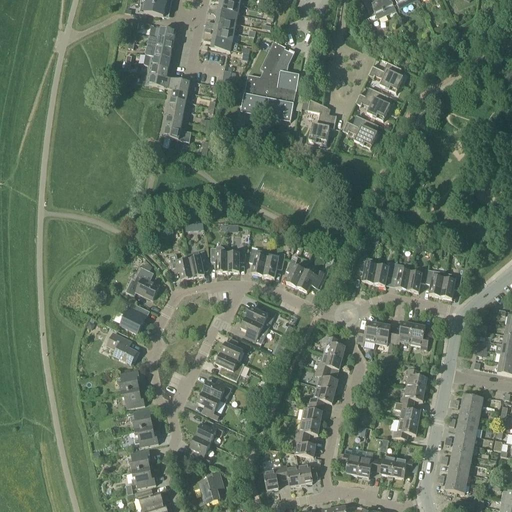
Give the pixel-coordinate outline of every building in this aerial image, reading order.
[(142,0),(139,16),(163,20),(167,0),(142,0)] [(220,0),(220,4),(239,8),(240,0),(220,0)] [(389,0),(376,0),(371,3),(369,0),(361,0),(371,20),(375,17),(377,22),(395,13),(393,9),(389,0)] [(389,0),(393,9),(397,7),(399,12),(417,3),(415,0),(389,0)] [(210,7),(209,12),(214,13),(218,13),(237,17),(239,8),(220,4),(219,8),(215,9),(210,7)] [(208,16),(214,17),(214,16),(214,17),(217,18),(216,23),(236,27),(237,17),(218,13),(214,13),(209,12),(208,16)] [(206,27),(205,31),(211,32),(214,32),(234,36),(236,27),(216,23),(215,27),(207,25),(206,27)] [(152,29),(150,39),(174,44),(175,34),(152,29)] [(214,32),(212,42),(232,46),(234,36),(214,32)] [(150,39),(148,49),(172,53),(174,44),(150,39)] [(232,46),(212,42),(211,50),(210,52),(211,52),(230,56),(232,46)] [(291,122),(299,80),(287,77),(288,71),(296,56),(290,53),(288,55),(286,54),(284,53),(285,51),(273,45),(269,55),(260,73),(263,74),(260,81),(248,78),(244,96),(241,112),(291,122)] [(250,51),(236,48),(235,54),(243,56),(242,62),(248,63),(250,51)] [(148,49),(146,58),(170,63),(172,53),(148,49)] [(170,63),(146,58),(144,67),(149,68),(168,72),(170,63)] [(375,79),(383,82),(380,89),(396,97),(403,81),(398,78),(401,72),(382,63),(382,64),(390,68),(386,76),(372,69),(368,79),(374,81),(375,79)] [(149,68),(147,77),(147,78),(166,82),(168,72),(149,68)] [(224,74),(222,84),(228,85),(229,82),(230,76),(224,74)] [(141,87),(145,88),(164,92),(166,82),(147,78),(147,77),(143,77),(141,87)] [(299,114),(301,114),(304,100),(308,81),(305,81),(303,80),(296,113),(299,114)] [(175,83),(173,93),(192,97),(194,87),(175,83)] [(362,107),(370,110),(367,117),(383,125),(390,108),(385,106),(388,100),(369,91),(369,92),(377,95),(373,104),(360,97),(355,107),(361,109),(362,107)] [(173,93),(171,102),(191,106),(192,97),(173,93)] [(304,100),(301,114),(302,111),(303,107),(309,108),(308,113),(308,114),(320,117),(317,128),(312,127),(309,144),(326,148),(329,131),(334,132),(336,120),(329,118),(330,113),(328,111),(323,109),(310,103),(304,100)] [(171,102),(169,112),(189,116),(191,106),(171,102)] [(169,112),(167,121),(187,125),(189,116),(169,112)] [(378,129),(356,119),(356,120),(364,123),(360,131),(347,125),(342,134),(348,137),(349,135),(357,138),(354,145),(370,152),(377,136),(375,135),(378,129)] [(167,121),(166,131),(185,134),(187,125),(167,121)] [(185,134),(166,131),(164,140),(190,146),(192,136),(185,134)] [(211,265),(216,265),(216,276),(228,276),(228,256),(229,256),(229,254),(226,254),(225,252),(223,250),(221,250),(216,250),(216,251),(211,251),(211,265)] [(228,256),(228,276),(239,276),(239,265),(245,265),(245,251),(239,251),(239,256),(229,256),(228,256)] [(254,266),(251,277),(263,279),(267,260),(268,261),(269,255),(251,251),(248,265),(254,266)] [(189,262),(193,281),(204,279),(203,275),(208,274),(209,274),(204,254),(188,257),(189,262)] [(193,281),(189,262),(178,265),(176,257),(169,259),(172,275),(179,273),(182,284),(193,281)] [(267,260),(263,279),(274,282),(276,271),(282,272),(285,259),(279,258),(278,263),(268,261),(267,260)] [(364,275),(362,285),(373,288),(377,268),(372,268),(373,262),(361,260),(359,274),(364,275)] [(290,276),(286,286),(296,291),(304,273),(294,268),(296,263),(291,261),(285,274),(290,276)] [(377,268),(373,288),(385,290),(387,279),(392,280),(395,266),(389,265),(388,271),(377,268)] [(395,266),(392,280),(397,281),(395,292),(407,294),(410,275),(406,274),(406,271),(403,268),(395,266)] [(141,270),(134,283),(132,282),(126,295),(135,299),(137,296),(152,303),(159,289),(150,284),(154,276),(141,270)] [(410,275),(407,294),(418,296),(420,286),(425,287),(428,273),(423,272),(421,272),(417,274),(417,276),(410,275)] [(304,273),(296,291),(307,296),(311,286),(318,289),(324,276),(317,273),(316,276),(311,274),(310,276),(304,273)] [(428,273),(425,287),(431,288),(429,298),(440,300),(445,276),(428,273)] [(445,276),(440,300),(451,303),(453,292),(459,293),(462,279),(445,276)] [(109,293),(117,297),(119,293),(111,289),(109,293)] [(250,311),(246,321),(268,332),(273,321),(275,316),(263,310),(260,315),(250,311)] [(138,337),(144,325),(140,323),(142,317),(131,312),(129,317),(126,316),(120,329),(138,337)] [(246,321),(241,332),(251,336),(248,341),(261,347),(268,332),(246,321)] [(364,344),(375,346),(379,327),(367,325),(366,333),(360,332),(357,346),(364,347),(364,344)] [(395,333),(392,346),(398,347),(399,344),(410,347),(414,328),(402,326),(401,334),(395,333)] [(379,327),(375,346),(386,348),(387,345),(392,346),(395,333),(390,332),(390,329),(379,327)] [(287,328),(283,338),(288,341),(293,331),(287,328)] [(414,328),(410,347),(421,349),(420,352),(426,353),(428,343),(423,342),(423,338),(425,330),(414,328)] [(131,368),(137,356),(128,351),(131,345),(113,336),(107,348),(117,353),(114,359),(131,368)] [(511,339),(504,338),(503,347),(511,349),(511,339)] [(327,346),(324,357),(342,362),(345,351),(337,348),(338,343),(325,339),(324,345),(327,346)] [(276,342),(272,353),(284,357),(288,346),(276,342)] [(225,346),(220,357),(238,365),(243,355),(248,357),(250,352),(237,346),(235,351),(225,346)] [(511,349),(503,347),(501,357),(511,359),(511,349)] [(220,357),(216,367),(222,370),(219,376),(237,385),(244,368),(238,365),(220,357)] [(318,367),(316,373),(329,376),(331,371),(339,373),(342,362),(324,357),(321,367),(318,367)] [(511,359),(501,357),(499,366),(511,368),(511,359)] [(511,368),(499,366),(497,376),(511,379),(511,368)] [(408,379),(406,390),(425,393),(427,382),(418,380),(420,375),(406,372),(405,378),(408,379)] [(329,376),(316,373),(314,378),(319,380),(316,390),(335,396),(338,384),(328,382),(329,376)] [(118,383),(121,395),(139,392),(137,380),(139,380),(138,374),(120,378),(121,383),(118,383)] [(207,385),(202,396),(220,404),(225,406),(233,389),(220,383),(217,390),(207,385)] [(263,393),(255,389),(252,395),(259,399),(263,393)] [(311,400),(309,407),(322,410),(324,404),(332,407),(335,396),(316,390),(313,401),(311,400)] [(401,400),(400,406),(413,408),(414,403),(422,405),(425,393),(406,390),(404,400),(401,400)] [(139,392),(121,395),(123,407),(125,407),(126,412),(145,409),(144,403),(141,403),(139,392)] [(220,404),(202,396),(197,406),(207,411),(204,417),(217,423),(220,417),(215,414),(220,404)] [(463,398),(462,408),(481,412),(483,402),(463,398)] [(401,412),(399,423),(418,427),(420,416),(412,414),(413,408),(400,406),(398,412),(401,412)] [(303,412),(301,423),(320,427),(322,416),(321,415),(322,410),(309,407),(308,413),(303,412)] [(462,408),(460,417),(479,421),(481,412),(462,408)] [(132,421),(134,434),(153,430),(151,419),(153,418),(152,412),(133,416),(134,421),(132,421)] [(460,417),(458,427),(477,431),(479,421),(460,417)] [(296,434),(295,440),(308,442),(309,437),(318,438),(320,427),(301,423),(299,434),(296,434)] [(418,427),(399,423),(397,434),(394,434),(393,440),(406,442),(408,437),(416,438),(418,427)] [(201,428),(195,440),(211,447),(216,435),(222,438),(225,432),(213,426),(211,433),(201,428)] [(458,427),(456,437),(475,440),(477,431),(458,427)] [(153,430),(134,434),(137,446),(139,445),(140,450),(158,447),(157,441),(155,441),(153,430)] [(365,431),(358,430),(357,438),(364,439),(365,431)] [(456,437),(454,447),(473,451),(475,440),(456,437)] [(211,447),(195,440),(190,452),(200,456),(197,463),(208,468),(211,462),(205,459),(211,447)] [(308,442),(295,440),(294,446),(297,446),(294,457),(313,461),(316,449),(307,448),(308,442)] [(495,444),(494,453),(501,454),(503,445),(495,444)] [(454,447),(452,457),(471,461),(473,451),(454,447)] [(339,465),(342,465),(342,468),(348,469),(346,477),(357,479),(361,460),(352,458),(352,453),(345,452),(344,457),(341,457),(339,465)] [(129,463),(132,475),(150,471),(148,460),(150,459),(149,454),(131,457),(132,462),(129,463)] [(452,457),(450,467),(469,471),(471,461),(452,457)] [(361,460),(357,479),(369,481),(370,473),(376,474),(378,461),(372,459),(372,462),(361,460)] [(378,461),(376,474),(381,475),(381,478),(392,480),(396,461),(385,459),(384,462),(378,461)] [(396,461),(392,480),(404,482),(405,474),(411,475),(413,461),(407,460),(407,463),(396,461)] [(309,467),(298,469),(301,488),(312,486),(312,484),(318,483),(316,475),(315,469),(310,470),(309,467)] [(450,467),(448,477),(467,481),(469,471),(450,467)] [(286,468),(280,469),(283,483),(288,482),(289,490),(301,488),(298,469),(287,471),(286,468)] [(283,483),(280,469),(274,470),(275,473),(264,475),(267,494),(278,492),(277,484),(283,483)] [(150,471),(132,475),(134,487),(136,486),(137,491),(156,488),(154,482),(152,483),(150,471)] [(216,490),(222,488),(219,476),(207,479),(208,483),(199,486),(204,506),(219,502),(216,490)] [(448,477),(446,487),(466,491),(467,481),(448,477)] [(466,491),(446,487),(445,493),(464,497),(466,491)] [(140,501),(143,511),(151,511),(165,508),(163,508),(159,495),(149,498),(148,492),(135,496),(137,502),(140,501)] [(511,495),(503,494),(502,503),(511,505),(511,495)] [(457,503),(455,511),(459,511),(473,511),(475,506),(457,503)] [(511,511),(511,505),(502,503),(499,511),(511,511)]
